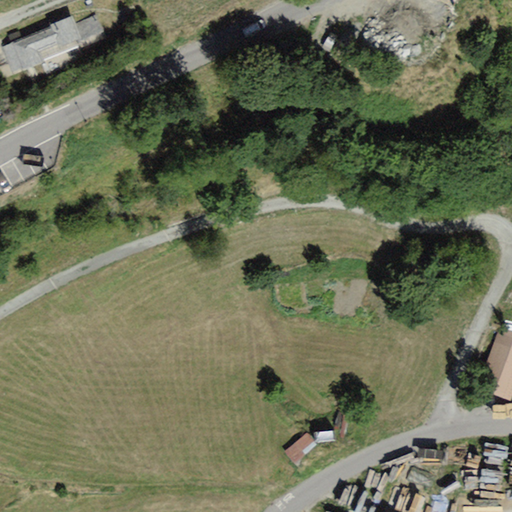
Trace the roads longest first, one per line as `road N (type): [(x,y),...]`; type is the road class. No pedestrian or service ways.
road 1 (track): [(0,317),(175,231),(304,201),(412,232),(480,220),(511,226)]
road 2 (unclassified): [(0,145),(301,0)]
road 3 (residential): [(511,425),(442,431),(379,451),(278,511)]
road 4 (track): [(511,254),(475,321),(442,431)]
